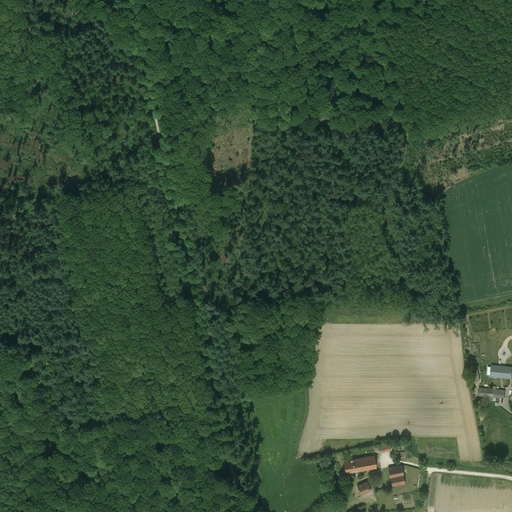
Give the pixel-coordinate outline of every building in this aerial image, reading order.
[(511,366),(491,365),(491,376),(511,377),(511,381),(511,382),(511,386),(511,385),(511,366)] [(477,368),(471,369),(473,381),(479,380),(477,368)] [(505,390),(479,387),(478,394),(504,397),(505,390)] [(390,442),(378,445),(380,453),(391,450),(390,442)] [(359,458),(344,460),(346,473),(376,467),(374,455),(359,458)] [(401,465),(388,468),(390,477),(403,474),(401,465)] [(405,483),(403,474),(390,477),(392,486),(405,483)] [(371,480),(367,481),(372,492),(375,490),(371,480)] [(367,481),(357,486),(363,499),(373,494),(372,492),(367,481)]
